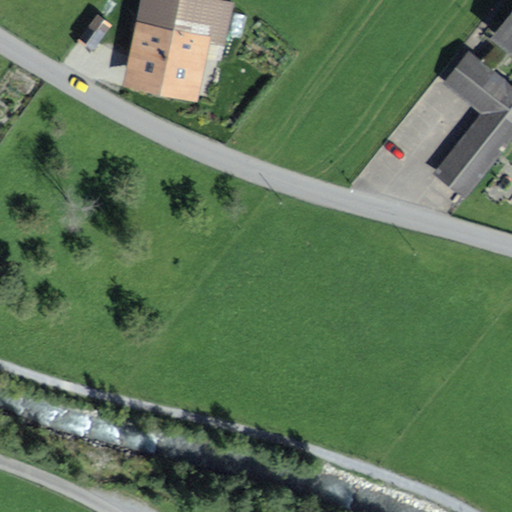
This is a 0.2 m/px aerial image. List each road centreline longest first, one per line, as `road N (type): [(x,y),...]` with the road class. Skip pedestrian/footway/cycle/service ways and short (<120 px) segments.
road 1 (tertiary): [(0,40),(214,155),(511,247)]
road 2 (track): [(472,511),(319,452),(0,363)]
